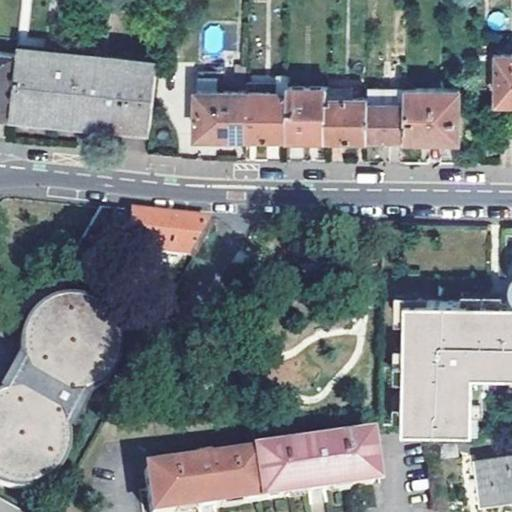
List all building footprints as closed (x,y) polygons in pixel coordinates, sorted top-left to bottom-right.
[(153,126),(159,63),(20,47),(20,53),(14,111),(124,123),(153,126)] [(14,111),(20,53),(0,51),(0,117),(13,119),(14,111)] [(511,51),(498,51),(497,99),(498,99),(498,105),(511,104),(511,51)] [(288,85),(288,91),(288,136),(328,137),(328,96),(329,86),(288,85)] [(407,102),(406,138),(460,139),(461,89),(407,88),(407,102)] [(248,136),(249,90),(199,89),(199,135),(248,136)] [(288,91),(249,90),(248,136),(288,136),(288,91)] [(369,96),(328,96),(328,137),(368,137),(369,102),(369,96)] [(406,138),(407,102),(369,102),(368,137),(406,138)] [(208,220),(92,207),(81,240),(112,244),(113,238),(149,242),(149,249),(190,254),(208,220)] [(464,298),(504,299),(504,289),(464,288),(464,298)] [(396,318),(406,318),(407,297),(407,291),(397,291),(396,318)] [(511,298),(504,299),(464,298),(407,297),(406,318),(406,351),(405,379),(405,400),(405,427),(475,428),(476,373),(487,373),(511,373),(511,298)] [(67,444),(66,429),(82,397),(92,394),(100,389),(107,382),(113,374),(118,361),(120,351),(119,341),(116,332),(112,323),(106,315),(99,309),(90,304),(81,301),(71,300),(61,300),(52,303),(43,308),(36,314),(29,321),(24,330),(21,344),(21,354),(22,363),(6,394),(0,395),(0,488),(1,489),(11,491),(16,492),(25,491),(35,489),(39,487),(48,482),(55,475),(58,471),(63,463),(66,453),(67,444)] [(395,378),(405,379),(406,351),(396,351),(395,378)] [(487,373),(476,373),(476,411),(486,411),(487,373)] [(395,427),(405,427),(405,400),(395,400),(395,427)] [(368,440),(146,472),(151,511),(189,511),(317,493),(374,485),(368,440)] [(481,501),(511,496),(511,453),(475,459),(481,501)]
